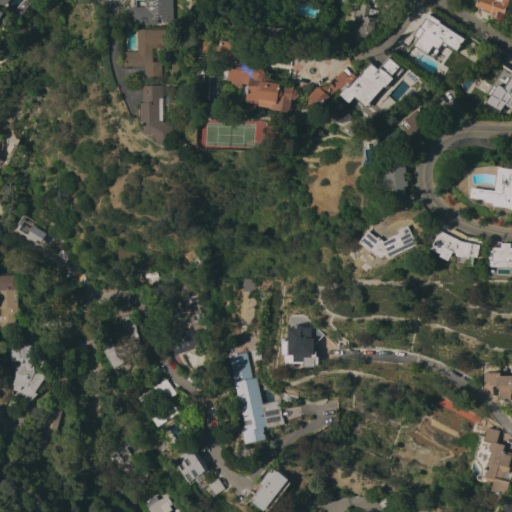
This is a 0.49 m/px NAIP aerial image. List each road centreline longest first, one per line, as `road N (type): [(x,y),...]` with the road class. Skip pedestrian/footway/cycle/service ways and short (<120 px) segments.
road 1 (residential): [(132,511),(89,482),(85,458),(83,324),(88,306),(111,294),(144,304),(164,363),(202,397),(213,449),(242,486)]
road 2 (residential): [(511,234),(475,228),(439,206),(425,169),(447,138),(511,130)]
